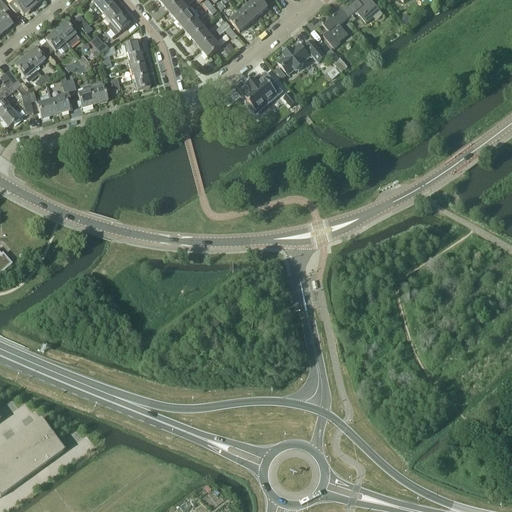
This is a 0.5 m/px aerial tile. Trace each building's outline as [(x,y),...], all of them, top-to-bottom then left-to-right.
[(22,17),(33,8),(26,0),(20,0),(18,1),(17,0),(13,0),(7,5),(15,15),(18,12),(22,17)] [(93,7),(89,11),(97,20),(101,16),(111,7),(105,0),(100,0),(95,4),(93,7)] [(167,13),(180,2),(177,0),(163,0),(159,4),(167,13)] [(258,18),(267,10),(258,0),(256,0),(248,7),(258,18)] [(365,25),(379,13),(368,0),(362,0),(357,4),(356,3),(346,11),(344,9),(339,12),(345,19),(347,21),(348,21),(349,23),(354,19),(352,17),(356,14),(365,25)] [(175,22),(188,12),(180,2),(167,13),(175,22)] [(208,12),(212,8),(207,2),(203,6),(208,12)] [(221,13),(225,9),(221,4),(217,8),(221,13)] [(109,26),(120,16),(111,7),(101,16),(101,17),(109,26)] [(248,25),(258,18),(248,7),(239,15),(248,25)] [(212,17),(216,13),(212,8),(208,12),(212,17)] [(183,32),(196,21),(188,12),(175,22),(183,32)] [(336,25),(345,19),(339,12),(322,27),(328,34),(322,38),(333,52),(340,46),(338,44),(346,37),(336,25)] [(239,33),(248,25),(239,15),(229,23),(239,33)] [(0,35),(11,27),(2,16),(0,17),(0,35)] [(117,35),(128,26),(120,16),(109,26),(117,35)] [(411,21),(403,17),(400,23),(408,27),(411,21)] [(87,28),(83,23),(79,18),(73,22),(78,28),(82,32),(87,28)] [(191,41),(204,31),(196,21),(183,32),(191,41)] [(237,38),(229,29),(225,24),(220,29),(224,33),(232,42),(237,38)] [(68,50),(78,41),(64,25),(54,33),(68,50)] [(85,36),(90,31),(87,28),(82,32),(85,36)] [(219,38),(224,33),(220,29),(215,33),(217,35),(214,37),(216,40),(219,38)] [(199,51),(211,40),(204,31),(191,41),(199,51)] [(62,54),(68,50),(54,33),(44,42),(53,53),(58,49),(62,54)] [(207,60),(219,50),(211,40),(199,51),(207,60)] [(127,58),(139,55),(136,43),(123,47),(127,58)] [(103,44),(95,51),(100,57),(108,51),(103,44)] [(317,65),(324,59),(311,44),(304,50),(305,50),(302,52),(298,47),(291,53),(290,51),(288,53),(288,54),(284,57),(284,56),(282,58),(283,59),(276,65),(287,78),(293,72),(295,73),(297,72),(297,73),(302,69),(301,68),(303,67),(302,65),(308,60),(308,59),(310,57),(317,65)] [(224,52),(228,57),(234,52),(230,47),(224,52)] [(42,61),(46,58),(38,48),(34,51),(33,50),(23,59),(33,71),(43,62),(42,61)] [(130,70),(142,66),(139,55),(127,58),(130,70)] [(88,63),(87,63),(82,57),(78,61),(82,66),(88,63)] [(23,79),(33,71),(23,59),(13,68),(23,79)] [(340,74),(347,69),(339,60),(332,65),(340,74)] [(77,69),(82,66),(78,61),(71,66),(75,71),(77,69)] [(133,81),(145,78),(142,66),(130,70),(133,81)] [(11,85),(16,81),(8,71),(3,75),(11,85)] [(0,94),(6,89),(11,85),(3,75),(0,78),(0,81),(2,84),(0,86),(0,94)] [(46,76),(41,80),(46,86),(52,83),(46,76)] [(136,93),(148,90),(145,78),(133,81),(136,93)] [(249,85),(239,93),(253,110),(255,113),(264,106),(270,101),(272,103),(279,97),(263,78),(255,84),(253,82),(249,85)] [(36,83),(34,85),(38,90),(39,89),(40,89),(46,86),(41,80),(36,83)] [(10,94),(20,86),(16,81),(11,85),(6,89),(10,94)] [(69,93),(74,92),(71,81),(66,83),(69,93)] [(100,84),(88,87),(89,92),(93,106),(106,103),(102,88),(100,84)] [(46,87),(39,89),(41,96),(48,94),(46,87)] [(78,102),(76,103),(77,109),(79,108),(80,110),(93,106),(89,92),(88,87),(82,89),(83,93),(76,95),(78,102)] [(297,104),(289,95),(283,100),(291,109),(297,104)] [(66,106),(69,105),(66,96),(50,101),(50,102),(54,117),(68,113),(66,106)] [(0,118),(9,111),(0,101),(0,118)] [(25,116),(32,114),(28,101),(22,103),(25,116)] [(40,121),(54,117),(50,102),(36,106),(40,121)] [(19,123),(17,121),(9,111),(0,118),(0,122),(6,130),(12,125),(13,127),(19,123)] [(0,274),(10,265),(0,254),(0,274)] [(40,420),(0,449),(0,498),(63,452),(40,420)]
